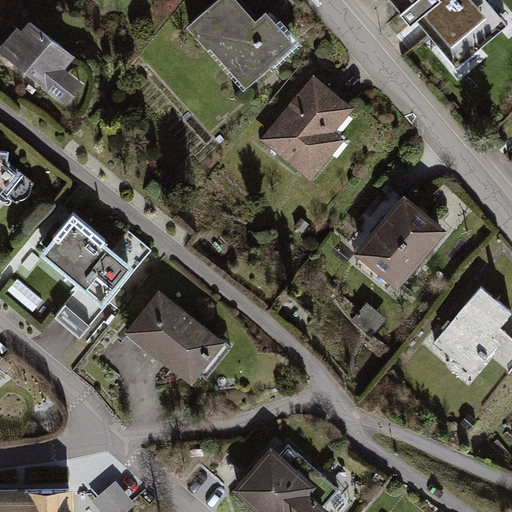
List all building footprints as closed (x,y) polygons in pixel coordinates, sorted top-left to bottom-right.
[(504,44),(470,0),(394,0),(410,20),(400,27),(410,41),(418,35),(454,82),(504,44)] [(226,1),(187,37),(245,101),(296,54),(267,22),(255,33),(226,1)] [(26,18),(0,49),(0,58),(41,92),(45,87),(69,106),(85,86),(65,70),(75,58),(26,18)] [(314,85),(259,146),(307,189),(343,148),(335,142),(354,120),(314,85)] [(0,216),(24,190),(0,167),(0,216)] [(405,204),(353,262),(396,301),(448,242),(405,204)] [(132,264),(73,217),(36,262),(96,309),(132,264)] [(158,289),(123,335),(192,386),(226,341),(158,289)] [(440,331),(423,349),(470,391),(494,365),(509,379),(511,376),(511,342),(503,334),(511,323),(483,297),(446,336),(440,331)] [(271,451),(237,491),(261,511),(321,511),(310,502),(318,491),(271,451)] [(74,511),(74,495),(0,494),(0,511),(74,511)]
